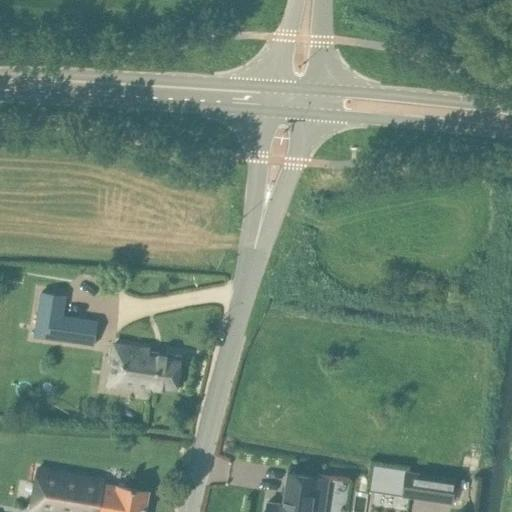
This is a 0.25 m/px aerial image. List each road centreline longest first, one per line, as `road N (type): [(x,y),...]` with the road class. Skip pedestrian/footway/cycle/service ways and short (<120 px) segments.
road 1 (secondary): [(266,86),(0,74)]
road 2 (secondary): [(0,96),(263,110)]
road 3 (unclassified): [(188,511),(244,282)]
road 4 (secondary): [(307,113),(511,133)]
road 5 (secondary): [(511,107),(315,88)]
road 6 (unclassified): [(244,282),(307,113)]
road 7 (unclassified): [(263,110),(244,282)]
